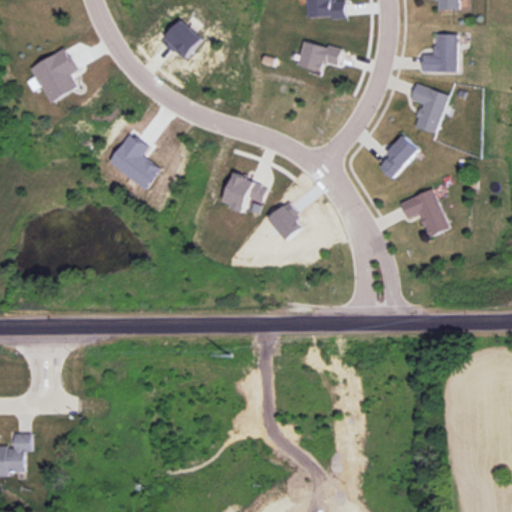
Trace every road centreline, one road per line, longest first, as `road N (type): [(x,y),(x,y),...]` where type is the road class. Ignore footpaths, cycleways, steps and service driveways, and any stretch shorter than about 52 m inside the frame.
road 1 (tertiary): [(511,322),(0,327)]
road 2 (residential): [(91,0),(116,46),(150,83),(317,162),(372,244)]
road 3 (residential): [(317,162),(358,111),(378,67),(383,0)]
